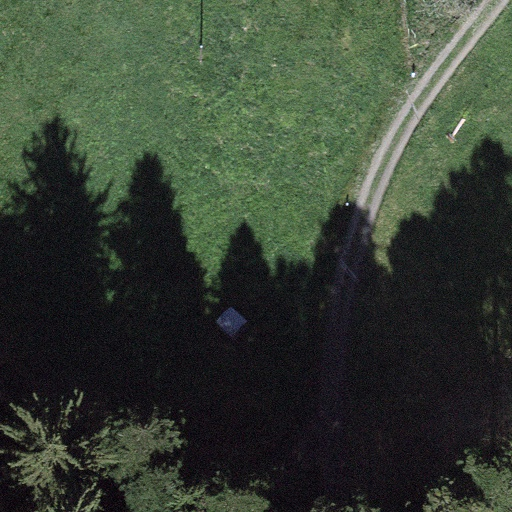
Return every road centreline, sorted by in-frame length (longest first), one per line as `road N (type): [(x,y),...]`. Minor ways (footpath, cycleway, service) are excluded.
road 1 (track): [(334,511),(336,398),(356,239),(411,110),(494,0)]
road 2 (track): [(0,374),(257,477),(294,511)]
